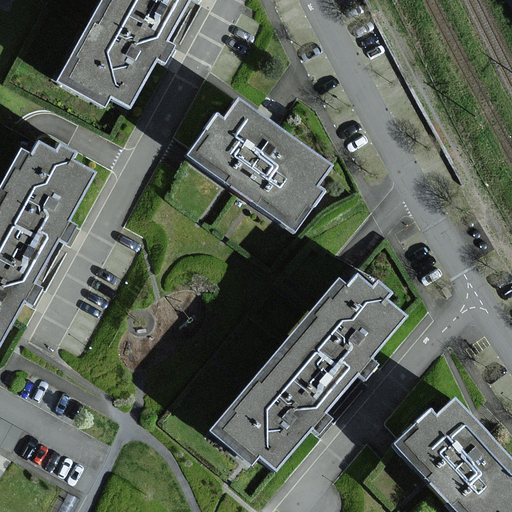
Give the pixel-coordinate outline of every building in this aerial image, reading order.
[(108,0),(70,73),(119,99),(124,91),(140,100),(165,52),(175,57),(179,49),(184,39),(177,35),(195,0),(108,0)] [(263,113),(240,97),(227,116),(219,110),(188,153),(297,230),(326,189),(320,185),(335,164),(263,113)] [(76,156),(62,149),(58,156),(38,146),(32,158),(20,152),(0,189),(0,351),(2,353),(34,294),(65,236),(96,178),(71,165),(76,156)] [(402,288),(388,276),(383,282),(368,270),(359,281),(349,272),(220,424),(261,458),(267,450),(288,468),(332,416),(376,364),(420,312),(398,294),(402,288)] [(511,511),(511,465),(471,421),(452,400),(434,417),(427,410),(390,444),(452,511),(511,511)]
